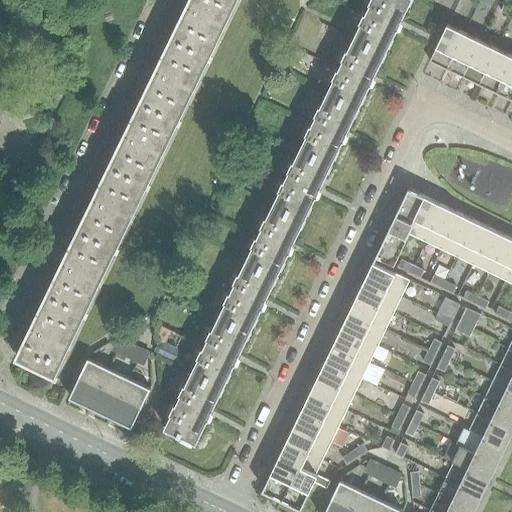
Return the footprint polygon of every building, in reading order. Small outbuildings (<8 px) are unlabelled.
[(238,0),(188,0),(170,38),(211,57),(238,0)] [(369,0),(352,37),(385,53),(410,0),(369,0)] [(510,17),(511,14),(511,9),(502,4),(499,12),(510,17)] [(428,62),(445,71),(462,34),(445,26),(428,62)] [(478,42),(462,34),(445,71),(461,78),(478,42)] [(357,109),(385,53),(352,37),(325,93),(357,109)] [(211,57),(170,38),(139,102),(180,121),(211,57)] [(461,78),(477,86),(495,50),(478,42),(461,78)] [(511,57),(495,50),(477,86),(493,94),(511,57)] [(509,102),(511,96),(511,57),(493,94),(509,102)] [(298,149),(330,165),(357,109),(325,93),(298,149)] [(180,121),(139,102),(108,166),(149,185),(180,121)] [(303,220),(330,165),(298,149),(271,205),(303,220)] [(149,185),(108,166),(77,230),(118,250),(149,185)] [(407,189),(390,223),(407,232),(424,197),(407,189)] [(424,197),(407,232),(406,234),(407,235),(422,242),(440,205),(424,197)] [(276,276),(303,220),(271,205),(244,260),(276,276)] [(440,205),(422,242),(438,250),(456,213),(440,205)] [(473,221),(456,213),(438,250),(455,258),(473,221)] [(471,266),(489,229),(473,221),(455,258),(471,266)] [(407,232),(390,223),(374,258),(392,266),(407,235),(406,234),(407,232)] [(505,237),(489,229),(471,266),(487,273),(505,237)] [(118,250),(77,230),(46,294),(87,314),(118,250)] [(511,240),(505,237),(487,273),(503,281),(511,263),(511,240)] [(395,267),(406,273),(410,264),(399,259),(395,267)] [(276,276),(244,260),(217,316),(249,332),(276,276)] [(372,262),(363,280),(400,298),(408,281),(372,263),(373,262),(372,262)] [(511,263),(503,281),(511,285),(511,263)] [(421,270),(410,264),(406,273),(417,278),(421,270)] [(429,283),(440,289),(444,280),(433,275),(429,283)] [(400,298),(363,280),(355,296),(392,314),(400,298)] [(456,286),(444,280),(440,289),(452,294),(456,286)] [(461,299),(473,305),(477,296),(466,291),(461,299)] [(15,358),(56,378),(87,314),(46,294),(21,347),(15,358)] [(355,296),(347,312),(384,330),(392,314),(355,296)] [(489,302),(477,296),(473,305),(484,310),(489,302)] [(447,311),(452,301),(445,297),(440,308),(447,311)] [(460,304),(452,301),(447,311),(454,315),(460,304)] [(494,314),(506,320),(510,312),(498,306),(494,314)] [(460,318),(467,322),(473,311),(465,307),(460,318)] [(441,322),(447,311),(440,308),(434,318),(441,322)] [(449,326),(454,315),(447,311),(441,322),(449,326)] [(475,325),(480,315),(473,311),(467,322),(475,325)] [(384,330),(347,312),(339,328),(376,346),(384,330)] [(222,388),(249,332),(217,316),(190,372),(222,388)] [(467,322),(460,318),(455,329),(462,332),(467,322)] [(469,336),(475,325),(467,322),(462,332),(469,336)] [(376,346),(339,328),(332,345),(368,362),(376,346)] [(111,351),(122,356),(128,342),(118,337),(111,351)] [(428,350),(436,353),(441,342),(433,339),(428,350)] [(180,351),(159,341),(154,350),(175,361),(180,351)] [(128,342),(122,356),(132,361),(139,347),(128,342)] [(332,345),(324,361),(360,379),(368,362),(332,345)] [(446,345),(441,356),(449,360),(454,349),(446,345)] [(139,347),(132,361),(143,366),(150,352),(139,347)] [(511,352),(506,349),(498,365),(511,372),(511,352)] [(431,364),(436,353),(428,350),(422,361),(431,364)] [(444,372),(449,360),(441,356),(435,368),(444,372)] [(109,369),(89,359),(70,397),(90,407),(109,369)] [(353,395),(360,379),(324,361),(316,377),(353,395)] [(511,372),(498,365),(490,382),(511,392),(511,372)] [(129,379),(109,369),(90,407),(110,417),(129,379)] [(417,371),(412,382),(420,386),(425,374),(417,371)] [(222,388),(190,372),(162,428),(195,443),(222,388)] [(353,395),(316,377),(308,393),(345,411),(353,395)] [(425,389),(433,392),(438,381),(431,378),(425,389)] [(149,389),(129,379),(110,417),(130,427),(149,389)] [(414,397),(420,386),(412,382),(406,394),(414,397)] [(511,392),(490,382),(483,398),(511,412),(511,392)] [(420,400),(428,403),(433,392),(425,389),(420,400)] [(308,393),(300,409),(337,427),(345,411),(308,393)] [(511,412),(483,398),(475,414),(511,432),(511,430),(511,412)] [(404,418),(409,407),(401,403),(396,414),(404,418)] [(300,409),(299,412),(292,426),(329,443),(337,427),(300,409)] [(415,410),(410,421),(417,425),(423,413),(415,410)] [(399,429),(404,418),(396,414),(391,426),(399,429)] [(475,414),(467,430),(503,448),(511,432),(475,414)] [(412,436),(417,425),(410,421),(404,433),(412,436)] [(292,426),(285,442),(321,460),(329,443),(292,426)] [(467,430),(459,446),(496,464),(503,448),(467,430)] [(388,450),(393,439),(387,436),(381,446),(388,450)] [(321,460),(285,442),(277,458),(296,467),(313,476),(314,475),(321,460)] [(356,458),(367,451),(362,443),(351,450),(356,458)] [(402,457),(407,446),(399,443),(394,453),(402,457)] [(459,446),(451,463),(488,480),(496,464),(459,446)] [(346,465),(356,458),(351,450),(341,457),(346,465)] [(280,500),(296,467),(277,458),(261,491),(280,500)] [(369,458),(362,472),(373,477),(380,464),(369,458)] [(451,463),(443,479),(480,497),(488,480),(451,463)] [(391,469),(380,464),(373,477),(384,482),(391,469)] [(313,476),(296,467),(280,500),(299,510),(312,483),(325,489),(328,481),(314,475),(313,476)] [(401,474),(391,469),(384,482),(394,488),(401,474)] [(411,485),(419,484),(418,471),(410,472),(411,485)] [(443,479),(435,495),(470,511),(472,511),(480,497),(443,479)] [(350,511),(361,491),(341,481),(325,511),(350,511)] [(419,484),(411,485),(412,497),(420,497),(419,484)] [(361,491),(350,511),(375,511),(381,501),(361,491)] [(470,511),(435,495),(428,511),(429,511),(470,511)] [(400,511),(401,511),(381,501),(375,511),(400,511)]
